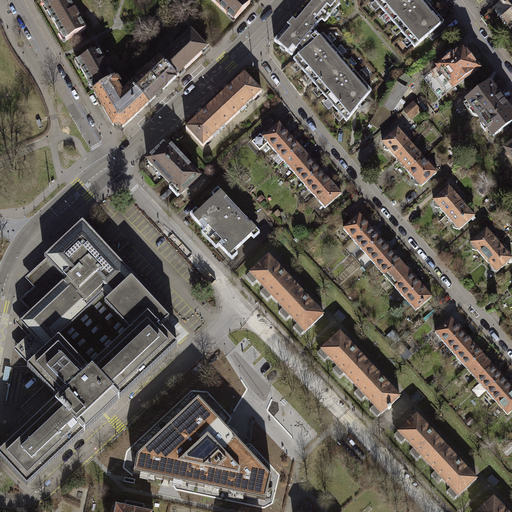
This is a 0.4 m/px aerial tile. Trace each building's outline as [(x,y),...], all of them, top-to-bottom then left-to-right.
[(69,1),(68,0),(41,0),(48,13),(69,1)] [(250,3),(246,0),(211,0),(234,21),(250,3)] [(297,50),(314,30),(322,20),(325,22),(330,17),(333,19),(339,13),(336,10),(340,4),(337,2),(334,0),(309,0),(274,42),(292,56),(297,50)] [(373,0),(415,48),(444,22),(425,0),(373,0)] [(511,0),(508,0),(496,12),(510,28),(511,26),(511,0)] [(86,29),(69,1),(48,13),(65,41),(86,29)] [(511,26),(510,28),(503,34),(511,45),(511,43),(511,26)] [(319,38),(320,37),(314,30),(297,50),(301,54),(314,42),(311,39),(316,34),(319,38)] [(160,59),(160,60),(177,78),(208,49),(191,32),(161,60),(160,59)] [(347,122),(372,91),(323,34),(320,37),(319,38),(316,34),(311,39),(314,42),(301,54),(294,60),(347,122)] [(435,78),(429,83),(441,98),(479,69),(464,49),(431,73),(435,78)] [(77,63),(94,92),(115,80),(98,51),(77,63)] [(149,104),(177,78),(160,60),(150,69),(149,68),(143,74),(144,75),(131,86),(149,104)] [(245,73),(215,101),(233,119),(262,92),(245,73)] [(413,83),(406,74),(397,80),(381,105),(395,115),(401,108),(413,92),(409,86),(413,83)] [(94,92),(114,126),(124,127),(149,104),(131,86),(123,94),(119,87),(120,84),(117,78),(115,80),(94,92)] [(472,109),(475,112),(474,116),(473,118),(476,122),(480,119),(503,101),(490,84),(464,103),(470,111),(472,109)] [(436,114),(422,96),(415,102),(429,119),(436,114)] [(203,147),(233,119),(215,101),(186,128),(203,147)] [(480,119),(482,121),(481,126),(484,126),(482,127),(485,132),(488,130),(494,137),(511,122),(511,112),(503,101),(480,119)] [(414,103),(404,112),(410,118),(420,109),(414,103)] [(391,113),(381,106),(370,123),(375,127),(391,113)] [(267,143),(274,150),(290,136),(279,124),(264,138),(261,134),(252,142),(260,150),(267,143)] [(384,144),(383,145),(384,149),(388,151),(389,150),(395,158),(411,144),(398,129),(382,143),(384,144)] [(300,147),(290,136),(274,150),(284,162),(300,147)] [(200,177),(167,142),(147,160),(172,186),(169,188),(178,198),(200,177)] [(395,158),(408,172),(424,158),(411,144),(395,158)] [(311,159),(300,147),(284,162),(294,173),(311,159)] [(457,155),(448,163),(452,168),(461,160),(457,155)] [(415,180),(414,181),(415,185),(419,186),(420,186),(421,187),(437,173),(424,158),(408,172),(415,180)] [(294,173),(305,185),(321,171),(311,159),(294,173)] [(331,182),(321,171),(305,185),(315,197),(331,182)] [(342,194),(331,182),(315,197),(325,209),(342,194)] [(435,202),(434,203),(435,207),(439,209),(440,208),(446,216),(462,202),(449,187),(433,201),(435,202)] [(487,191),(483,187),(478,191),(482,195),(487,191)] [(257,231),(221,192),(193,218),(229,257),(257,231)] [(453,223),(452,223),(453,228),(457,229),(458,229),(459,230),(475,216),(462,202),(446,216),(453,223)] [(344,229),(354,241),(371,227),(360,215),(344,229)] [(0,452),(0,456),(0,457),(27,486),(84,433),(83,432),(85,430),(86,431),(103,415),(108,411),(118,401),(117,400),(119,398),(120,399),(177,346),(162,330),(162,331),(158,327),(160,326),(160,327),(169,319),(133,280),(135,278),(83,222),(45,257),(46,259),(50,263),(32,279),(41,288),(27,301),(35,309),(20,323),(43,348),(44,347),(47,349),(29,366),(27,367),(57,399),(58,398),(59,399),(56,403),(55,402),(0,452)] [(354,241),(364,253),(381,238),(371,227),(354,241)] [(472,244),(471,245),(473,249),(476,251),(477,250),(484,258),(500,244),(487,229),(471,243),(472,244)] [(391,250),(381,238),(364,253),(375,264),(391,250)] [(490,265),(490,266),(491,270),(494,272),(495,271),(497,273),(511,259),(511,258),(500,244),(484,258),(490,265)] [(375,264),(385,276),(401,262),(391,250),(375,264)] [(250,274),(278,303),(296,286),(269,257),(250,274)] [(32,279),(50,263),(46,259),(25,279),(34,288),(20,301),(29,310),(15,323),(28,336),(22,341),(14,349),(29,366),(47,349),(44,347),(43,348),(20,323),(35,309),(27,301),(41,288),(32,279)] [(412,273),(401,262),(385,276),(395,288),(412,273)] [(395,288),(405,299),(422,285),(412,273),(395,288)] [(432,297),(422,285),(405,299),(416,311),(432,297)] [(324,315),(296,286),(278,303),(305,332),(324,315)] [(186,337),(169,319),(160,327),(160,326),(158,327),(162,331),(162,330),(177,346),(186,337)] [(435,333),(446,345),(462,331),(452,319),(435,333)] [(446,345),(456,357),(473,342),(462,331),(446,345)] [(322,350),(352,382),(370,365),(340,333),(322,350)] [(483,354),(473,342),(456,357),(466,368),(483,354)] [(466,368),(477,380),(493,365),(483,354),(466,368)] [(400,397),(370,365),(352,382),(382,414),(388,408),(389,410),(392,407),(391,406),(400,397)] [(503,377),(493,365),(477,380),(487,392),(503,377)] [(487,392),(497,403),(511,390),(511,386),(503,377),(487,392)] [(511,411),(511,390),(497,403),(508,415),(511,411)] [(133,446),(127,452),(125,467),(133,475),(174,483),(176,490),(265,507),(274,502),(279,475),(250,443),(246,445),(226,424),(231,418),(207,391),(190,391),(137,442),(133,446)] [(399,432),(429,464),(447,447),(417,415),(399,432)] [(511,442),(503,450),(508,456),(511,452),(511,442)] [(477,479),(447,447),(429,464),(459,496),(477,479)] [(478,511),(508,511),(494,497),(478,511)] [(125,508),(117,506),(115,511),(144,511),(143,511),(145,506),(126,502),(125,508)]
